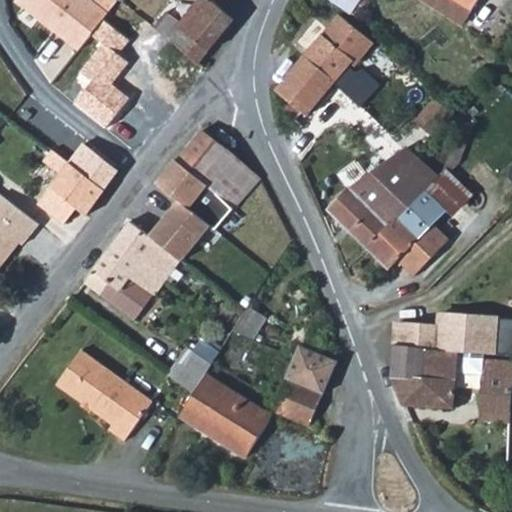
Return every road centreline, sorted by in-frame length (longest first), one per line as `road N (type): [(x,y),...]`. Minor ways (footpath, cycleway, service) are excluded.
road 1 (unclassified): [(0,366),(201,109),(253,90)]
road 2 (tertiary): [(365,366),(260,128),(253,90)]
road 3 (tertiary): [(0,470),(248,511)]
road 4 (tertiary): [(439,511),(365,366)]
road 5 (tertiary): [(365,366),(352,511)]
